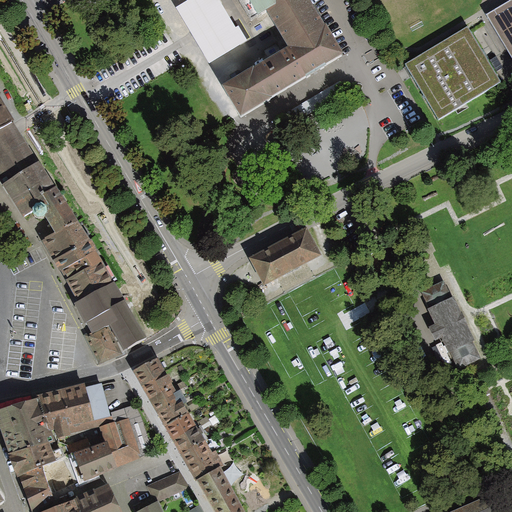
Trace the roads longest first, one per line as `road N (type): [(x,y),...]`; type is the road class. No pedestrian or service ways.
road 1 (tertiary): [(187,278),(511,113)]
road 2 (primary): [(187,278),(29,14)]
road 3 (primary): [(321,511),(208,317)]
road 4 (unclassified): [(0,390),(124,364)]
